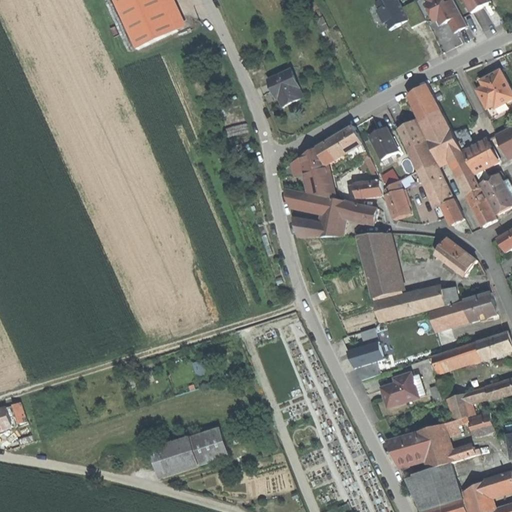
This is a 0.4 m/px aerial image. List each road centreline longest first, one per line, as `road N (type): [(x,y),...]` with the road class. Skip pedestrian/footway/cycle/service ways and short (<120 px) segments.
road 1 (residential): [(407,511),(308,305),(270,161)]
road 2 (track): [(308,305),(0,400)]
road 3 (residential): [(270,161),(511,36)]
road 4 (residential): [(232,511),(0,456)]
road 5 (residential): [(270,161),(206,0)]
